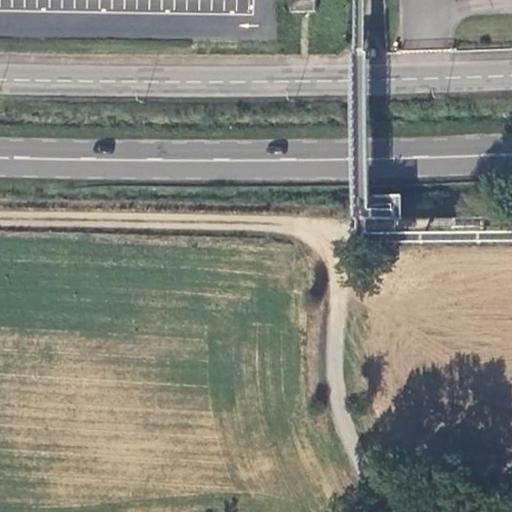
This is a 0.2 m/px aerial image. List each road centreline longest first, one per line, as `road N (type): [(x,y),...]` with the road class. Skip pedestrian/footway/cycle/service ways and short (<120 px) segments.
road 1 (primary): [(0,160),(511,155)]
road 2 (tertiary): [(511,78),(0,82)]
road 3 (track): [(336,244),(291,224),(0,217)]
road 4 (track): [(389,511),(337,406),(336,244)]
